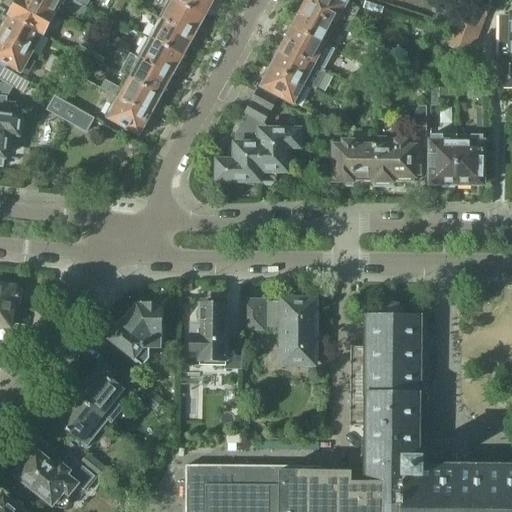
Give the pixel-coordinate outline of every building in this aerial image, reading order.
[(55,16),(26,0),(17,0),(9,16),(10,17),(42,34),(41,36),(43,38),(55,16)] [(72,0),(26,0),(55,16),(61,5),(74,12),(75,11),(83,16),(87,8),(86,8),(74,1),(72,0)] [(124,0),(117,0),(113,8),(120,12),(126,1),(124,0)] [(211,4),(212,0),(173,0),(173,1),(204,18),(205,16),(207,15),(210,10),(210,7),(211,4)] [(307,0),(306,2),(307,2),(304,9),(334,25),(338,17),(350,24),(358,10),(346,3),(346,2),(343,0),(307,0)] [(461,0),(445,46),(472,56),(492,0),(461,0)] [(203,20),(204,18),(173,1),(162,21),(192,37),(196,30),(197,31),(198,29),(201,27),(203,23),(203,20)] [(366,2),(364,9),(379,14),(382,7),(366,2)] [(437,7),(431,21),(445,27),(451,13),(437,7)] [(323,44),(334,25),(304,9),(300,15),(299,17),(296,18),(293,23),(293,26),(292,28),(323,44)] [(511,16),(500,17),(499,87),(511,86),(511,16)] [(10,17),(0,35),(31,53),(41,36),(42,34),(10,17)] [(189,44),(192,37),(162,21),(152,40),(182,57),(183,55),(186,53),(188,49),(188,46),(189,44)] [(313,64),(323,44),(292,28),(292,30),(289,32),(286,36),(286,40),(286,42),(283,48),(313,64)] [(31,53),(0,35),(0,61),(27,76),(34,63),(28,59),(31,53)] [(116,38),(113,44),(127,52),(131,46),(116,38)] [(181,59),(182,57),(152,40),(141,60),(171,76),(175,69),(175,70),(176,68),(179,66),(181,62),(181,59)] [(127,52),(113,44),(112,45),(116,47),(113,53),(124,59),(127,52)] [(80,46),(77,53),(85,58),(89,52),(80,46)] [(390,54),(376,47),(368,63),(381,70),(390,54)] [(302,84),(313,64),(283,48),(279,55),(279,54),(278,56),(275,58),(272,63),(273,66),(272,68),(302,84)] [(92,54),(90,58),(105,65),(107,61),(92,54)] [(51,55),(47,62),(59,69),(64,62),(51,55)] [(362,56),(359,62),(365,66),(369,59),(362,56)] [(167,83),(171,76),(141,60),(130,79),(161,96),(162,95),(164,93),(167,89),(167,85),(168,83),(167,83)] [(59,69),(47,62),(44,69),(56,76),(59,69)] [(456,77),(459,67),(449,64),(445,74),(456,77)] [(302,84),(272,68),(271,70),(268,71),(265,76),(266,79),(265,81),(261,88),(292,104),(302,84)] [(4,70),(3,71),(0,76),(0,167),(3,168),(7,135),(21,136),(21,138),(22,138),(24,118),(23,118),(23,115),(17,114),(18,106),(16,106),(16,103),(7,102),(7,98),(13,88),(23,93),(29,84),(4,70)] [(84,70),(80,77),(88,81),(91,75),(84,70)] [(350,76),(347,82),(356,86),(359,80),(350,76)] [(161,96),(130,79),(125,89),(106,79),(101,89),(119,99),(149,115),(153,109),(154,109),(155,107),(157,105),(160,101),(160,98),(161,96)] [(257,91),(251,101),(270,113),(276,101),(257,91)] [(55,96),(46,111),(86,134),(95,119),(62,101),(55,96)] [(145,122),(149,115),(119,99),(108,119),(139,136),(140,134),(143,132),(145,128),(145,125),(146,123),(145,122)] [(270,113),(251,101),(244,114),(246,115),(264,125),(265,123),(270,113)] [(426,122),(426,107),(419,106),(411,120),(416,122),(426,122)] [(475,107),(476,130),(484,130),(483,107),(475,107)] [(306,108),(303,116),(312,119),(315,111),(306,108)] [(265,127),(265,123),(264,125),(246,115),(240,126),(248,130),(259,130),(258,183),(277,183),(279,179),(279,169),(289,169),(290,145),(302,145),(302,127),(265,127)] [(426,134),(426,122),(416,122),(416,134),(426,134)] [(327,132),(327,123),(318,124),(316,124),(316,132),(327,132)] [(248,130),(240,126),(235,136),(235,144),(234,144),(234,153),(227,153),(227,162),(219,162),(219,166),(216,168),(215,176),(219,179),(219,182),(227,182),(227,184),(235,184),(236,182),(244,182),(246,186),(254,186),(256,183),(258,183),(259,130),(248,130)] [(426,147),(426,134),(416,134),(416,147),(426,147)] [(456,186),(456,137),(430,137),(430,186),(456,186)] [(456,137),(456,186),(482,186),(483,137),(456,137)] [(373,181),(373,144),(356,144),(356,139),(340,139),(340,146),(333,146),(333,186),(351,186),(351,181),(373,181)] [(373,144),(373,181),(373,186),(391,186),(391,181),(413,182),(413,147),(408,147),(408,140),(392,140),(392,144),(373,144)] [(6,286),(0,285),(0,326),(10,328),(13,304),(17,304),(19,287),(14,287),(14,285),(6,284),(6,286)] [(192,323),(191,366),(224,367),(224,370),(242,370),(242,339),(227,339),(227,300),(200,299),(200,305),(199,324),(192,323)] [(314,301),(244,300),(242,300),(242,330),(278,330),(278,369),(316,369),(316,375),(326,375),(326,358),(318,358),(318,348),(314,348),(314,341),(321,341),(321,333),(314,333),(314,301)] [(160,349),(160,322),(162,322),(162,310),(160,310),(160,307),(157,307),(155,304),(148,304),(146,307),(143,307),(143,310),(136,310),(125,321),(124,321),(109,340),(142,367),(149,359),(149,349),(160,349)] [(293,482),(291,482),(291,511),(511,511),(511,466),(458,466),(458,459),(439,459),(420,459),(419,396),(420,396),(422,317),(405,317),(405,316),(405,315),(405,314),(405,313),(405,312),(404,311),(404,310),(403,309),(402,308),(402,307),(401,307),(400,306),(399,306),(398,305),(397,305),(396,304),(395,304),(394,304),(393,304),(392,304),(391,305),(390,305),(389,305),(388,306),(387,306),(386,307),(385,308),(384,309),(384,310),(383,311),(383,312),(382,313),(382,314),(382,315),(382,316),(382,317),(366,316),(365,347),(349,346),(349,426),(365,426),(365,447),(365,455),(365,472),(365,473),(365,474),(365,483),(362,483),(351,483),(350,483),(350,472),(317,472),(293,472),(293,482)] [(102,362),(75,395),(108,421),(111,424),(123,409),(114,402),(124,390),(111,380),(116,374),(102,362)] [(164,400),(144,384),(135,395),(155,412),(164,400)] [(75,395),(54,421),(87,448),(108,421),(75,395)] [(96,477),(80,464),(69,455),(57,469),(36,452),(26,464),(24,463),(16,474),(17,475),(15,476),(56,510),(58,508),(59,509),(60,509),(61,509),(63,509),(64,509),(65,509),(66,508),(67,507),(68,506),(69,505),(69,504),(69,502),(69,501),(68,500),(67,499),(66,498),(68,495),(68,496),(76,486),(84,492),(96,477)] [(99,480),(107,471),(88,455),(80,464),(96,477),(99,480)] [(188,464),(186,511),(291,511),(291,482),(291,466),(300,466),(300,465),(188,464)] [(16,503),(14,506),(4,497),(0,502),(0,511),(21,511),(19,510),(22,507),(16,503)]
